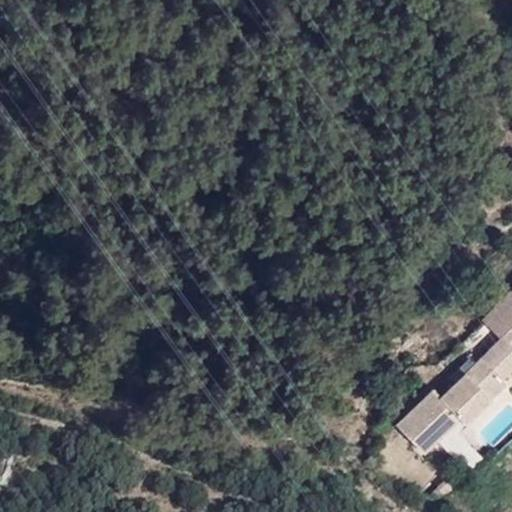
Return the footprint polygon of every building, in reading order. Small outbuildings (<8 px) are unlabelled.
[(511,321),(495,337),(511,322),(511,321)] [(511,322),(495,337),(509,359),(511,357),(511,322)] [(479,323),(464,337),(473,347),(488,334),(479,323)] [(511,357),(509,359),(444,415),(439,409),(403,441),(426,468),(462,437),(468,442),(495,419),(486,406),(502,392),(507,398),(511,393),(511,357)] [(486,406),(495,419),(511,405),(507,398),(502,392),(486,406)]
